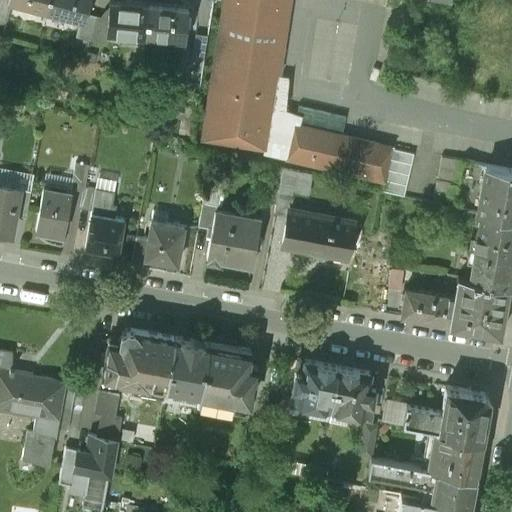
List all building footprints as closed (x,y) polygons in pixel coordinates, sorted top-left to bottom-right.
[(0,0),(0,16),(5,18),(10,0),(9,0),(0,0)] [(47,0),(9,0),(10,0),(46,9),(47,0)] [(88,0),(47,0),(46,9),(80,18),(84,19),(86,10),(88,0)] [(149,3),(122,0),(110,0),(110,1),(107,30),(109,30),(146,34),(149,3)] [(224,0),(203,137),(264,147),(264,151),(384,177),(391,144),(271,118),(290,0),(224,0)] [(100,13),(96,12),(90,37),(105,41),(109,30),(107,30),(110,1),(100,13)] [(188,7),(149,3),(146,34),(185,38),(188,7)] [(96,12),(86,10),(84,19),(80,18),(75,34),(90,37),(96,12)] [(206,38),(195,36),(191,60),(202,62),(206,38)] [(393,145),(382,187),(404,192),(414,150),(393,145)] [(464,157),(443,153),(439,174),(460,178),(464,157)] [(88,162),(75,160),(71,186),(84,188),(84,186),(88,162)] [(511,166),(487,162),(478,210),(482,211),(482,210),(511,216),(511,166)] [(283,167),(268,164),(264,190),(278,192),(283,167)] [(296,170),(283,167),(278,192),(292,195),(296,170)] [(461,184),(440,179),(435,199),(457,204),(461,184)] [(0,182),(0,229),(12,232),(15,214),(20,186),(0,182)] [(31,188),(20,186),(15,214),(25,216),(31,188)] [(72,191),(44,186),(36,228),(52,231),(50,238),(63,241),(72,191)] [(96,188),(84,186),(84,188),(80,208),(93,210),(96,188)] [(114,191),(96,188),(93,210),(87,246),(119,251),(120,243),(122,232),(125,217),(114,215),(116,206),(112,205),(114,191)] [(216,204),(203,202),(199,225),(211,227),(214,209),(216,209),(216,204)] [(354,220),(287,208),(281,245),(347,257),(351,238),(356,235),(357,229),(353,225),(354,220)] [(216,209),(214,209),(211,227),(206,255),(208,255),(208,259),(219,261),(220,257),(252,262),(260,217),(216,209)] [(511,216),(482,210),(482,211),(474,248),(511,254),(511,216)] [(185,226),(150,219),(147,237),(144,258),(178,263),(185,226)] [(136,234),(122,232),(120,243),(134,245),(136,236),(136,234)] [(147,237),(136,236),(134,245),(132,258),(144,261),(144,258),(147,237)] [(511,267),(511,254),(474,248),(468,277),(509,285),(511,267)] [(468,277),(457,275),(454,293),(406,284),(400,315),(501,334),(509,285),(468,277)] [(174,335),(129,327),(125,328),(123,329),(121,332),(120,334),(118,341),(108,339),(102,372),(134,378),(132,390),(163,396),(174,335)] [(208,341),(174,335),(163,396),(197,402),(208,341)] [(251,349),(208,341),(197,402),(223,407),(246,411),(254,367),(247,366),(251,349)] [(31,368),(11,365),(11,349),(0,347),(0,405),(31,412),(33,412),(34,414),(35,417),(33,429),(26,428),(21,455),(49,460),(54,433),(56,434),(57,426),(64,380),(30,373),(31,368)] [(337,365),(298,358),(290,399),(311,403),(310,410),(328,413),(337,365)] [(376,372),(337,365),(328,413),(346,416),(348,409),(369,413),(376,372)] [(75,382),(64,380),(57,426),(68,428),(75,382)] [(431,408),(408,404),(405,422),(438,428),(441,410),(446,385),(436,383),(431,408)] [(490,393),(446,385),(441,410),(438,428),(482,436),(490,393)] [(122,416),(116,414),(119,393),(97,389),(93,412),(100,413),(97,431),(88,430),(84,448),(66,444),(59,480),(69,482),(68,488),(83,491),(82,501),(102,505),(108,473),(112,474),(122,416)] [(377,422),(364,420),(359,452),(372,454),(377,422)] [(482,436),(438,428),(430,468),(436,469),(474,477),(482,436)] [(433,488),(436,469),(430,468),(374,457),(371,476),(433,488)] [(474,477),(436,469),(433,488),(431,498),(469,506),(474,477)] [(467,511),(469,506),(431,498),(381,488),(378,506),(411,511),(467,511)]
